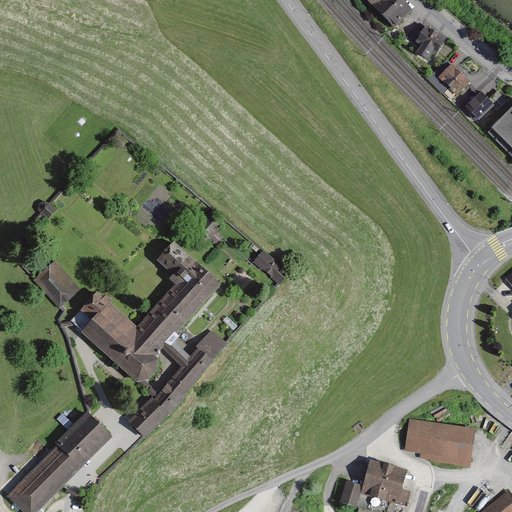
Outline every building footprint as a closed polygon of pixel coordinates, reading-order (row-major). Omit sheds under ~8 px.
[(411,12),(399,0),(367,0),(395,28),(411,12)] [(456,39),(421,20),(409,42),(421,48),(418,55),(435,65),(440,56),(445,59),(456,39)] [(477,86),(450,61),(438,75),(453,89),(450,92),(462,102),(477,86)] [(495,101),(486,93),(470,111),(486,126),(508,102),(501,94),(495,101)] [(511,117),(493,135),(511,154),(511,117)] [(51,204),(46,201),(40,204),(38,210),(49,219),(57,211),(51,204)] [(222,228),(209,215),(197,227),(210,239),(222,228)] [(159,367),(157,358),(165,350),(171,356),(183,367),(159,393),(153,398),(130,422),(144,438),(178,411),(187,399),(184,396),(198,379),(213,362),(197,347),(192,358),(176,342),(222,286),(197,263),(174,242),(159,261),(172,275),(168,279),(175,285),(138,327),(111,303),(113,301),(106,295),(104,298),(97,292),(71,321),(81,334),(125,371),(137,382),(146,382),(153,377),(159,367)] [(291,273),(264,251),(254,263),(282,285),(291,273)] [(80,290),(55,262),(36,279),(61,307),(80,290)] [(511,272),(503,280),(511,290),(511,272)] [(227,343),(212,330),(205,338),(197,347),(213,362),(222,352),(227,343)] [(159,393),(146,382),(137,382),(153,398),(159,393)] [(112,437),(87,412),(55,443),(55,447),(6,495),(23,511),(37,511),(61,489),(66,484),(78,472),(86,464),(112,437)] [(477,434),(411,422),(405,456),(471,468),(477,434)] [(401,511),(414,473),(380,463),(373,486),(350,479),(342,505),(366,511),(401,511)] [(96,496),(66,484),(61,489),(93,503),(94,499),(96,496)] [(511,511),(511,493),(509,490),(482,511),(511,511)]
